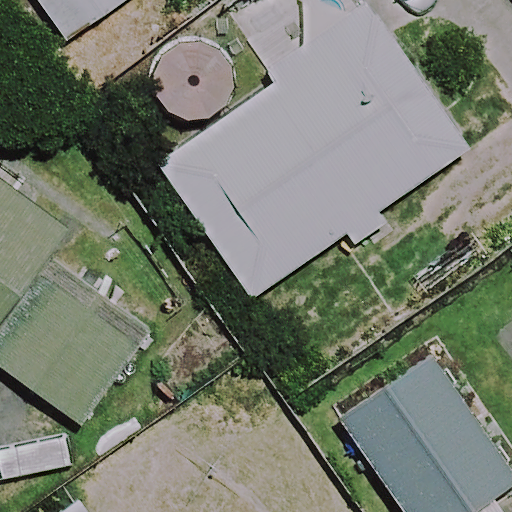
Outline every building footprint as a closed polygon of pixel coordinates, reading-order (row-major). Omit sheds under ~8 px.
[(121,0),(34,0),(65,42),(121,0)] [(243,297),(331,237),(339,250),(387,218),(378,205),(461,149),(359,0),(228,0),(217,7),(271,86),(154,165),(243,297)] [(0,359),(80,419),(147,329),(43,251),(56,234),(0,192),(0,359)] [(458,511),(511,472),(511,468),(415,340),(315,416),(387,511),(458,511)] [(78,511),(70,500),(53,511),(78,511)]
